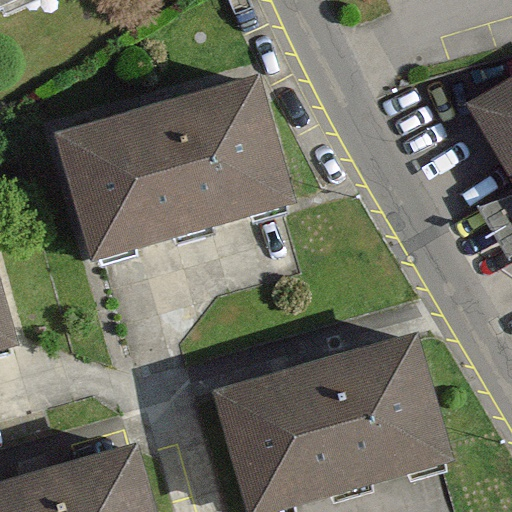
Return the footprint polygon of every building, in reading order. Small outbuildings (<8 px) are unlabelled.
[(0,0),(0,13),(31,0),(0,0)] [(59,131),(94,259),(288,206),(253,78),(59,131)] [(511,81),(475,102),(511,167),(511,81)] [(0,347),(18,342),(0,281),(0,347)] [(214,382),(249,511),(443,458),(408,329),(214,382)] [(0,476),(0,511),(152,511),(133,440),(0,476)]
